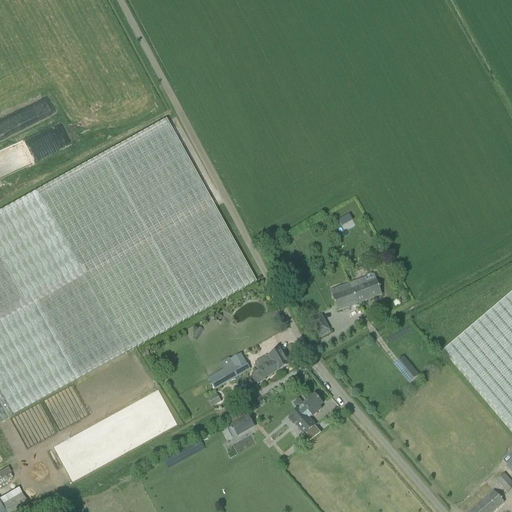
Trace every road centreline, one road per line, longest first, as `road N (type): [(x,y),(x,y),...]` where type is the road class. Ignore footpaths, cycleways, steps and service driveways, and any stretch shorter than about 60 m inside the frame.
road 1 (track): [(119,0),(250,242)]
road 2 (unclassified): [(442,511),(313,356)]
road 3 (unclassified): [(250,242),(313,356)]
